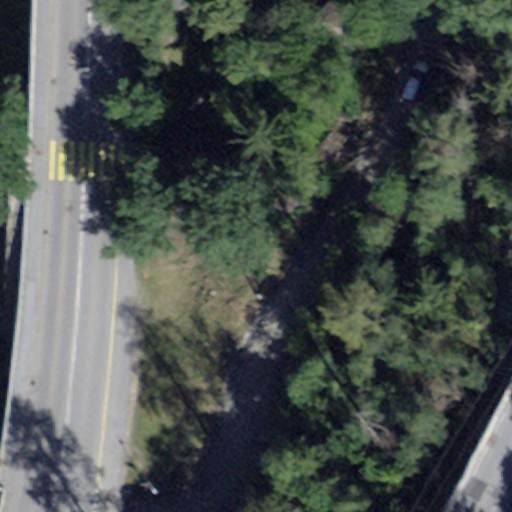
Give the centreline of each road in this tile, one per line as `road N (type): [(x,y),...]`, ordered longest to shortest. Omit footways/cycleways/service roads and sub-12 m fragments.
road 1 (residential): [(475,0),(404,93),(223,391),(191,499),(172,511)]
road 2 (tertiary): [(87,0),(83,202),(47,511)]
